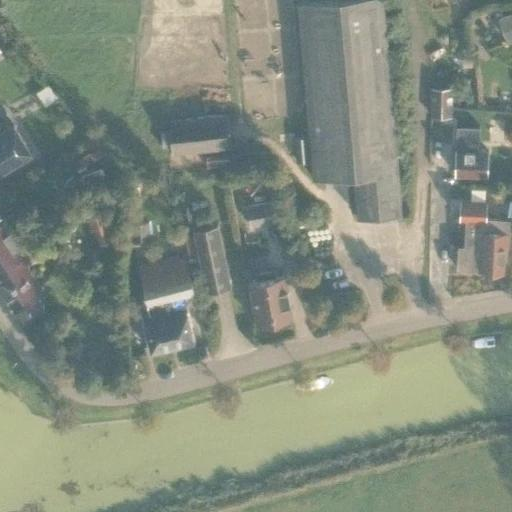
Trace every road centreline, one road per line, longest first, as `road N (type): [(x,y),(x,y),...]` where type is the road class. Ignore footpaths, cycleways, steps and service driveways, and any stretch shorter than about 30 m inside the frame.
road 1 (residential): [(511,300),(117,394),(57,380),(0,305)]
road 2 (track): [(407,234),(417,196),(410,0)]
